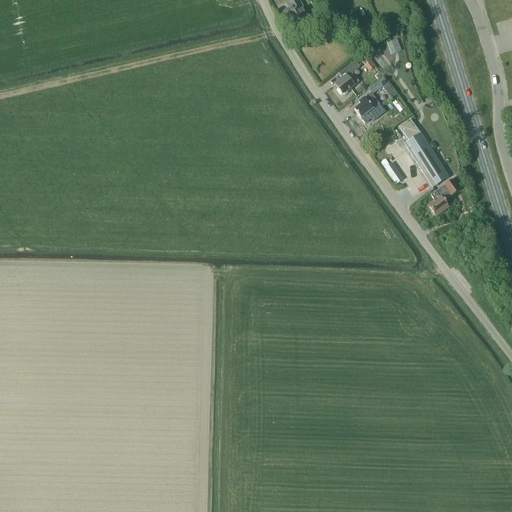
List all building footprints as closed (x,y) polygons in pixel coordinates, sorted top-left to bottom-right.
[(295,34),(311,25),(301,9),(302,8),(297,0),(287,0),(285,2),(289,9),(281,14),(289,27),(290,26),(295,34)] [(366,55),(360,60),(369,71),(374,67),(375,66),(366,55)] [(342,96),(354,86),(349,80),(354,76),(351,74),(359,68),(354,61),(338,74),(342,79),(334,85),(342,96)] [(383,85),(379,80),(367,90),(370,95),(365,99),(364,99),(358,103),(360,106),(354,111),(360,119),(361,119),(365,124),(371,119),(373,121),(381,116),(380,114),(384,111),(379,104),(372,109),(369,105),(375,100),(372,96),(381,89),(390,101),(392,99),(392,98),(395,96),(392,91),(386,83),(383,85)] [(399,127),(399,128),(399,129),(409,142),(404,145),(432,189),(448,178),(420,134),(410,120),(399,128),(399,127)] [(403,180),(392,164),(384,169),(395,185),(403,180)] [(444,202),(452,196),(459,191),(452,180),(430,196),(435,202),(427,207),(435,218),(448,208),(444,202)]
